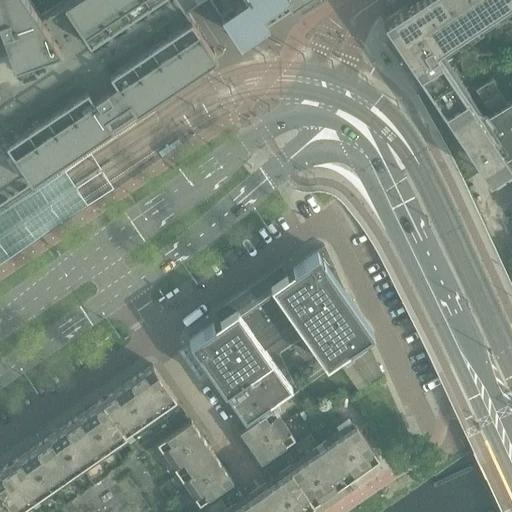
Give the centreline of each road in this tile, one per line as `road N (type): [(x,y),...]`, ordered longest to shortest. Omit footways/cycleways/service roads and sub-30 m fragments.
road 1 (residential): [(437,438),(337,236),(322,222),(155,335)]
road 2 (secondary): [(511,441),(374,160),(323,120)]
road 3 (secondary): [(323,120),(264,132),(98,247)]
road 4 (secondary): [(125,291),(254,189),(323,120)]
road 5 (residential): [(155,335),(0,442)]
road 6 (residential): [(253,478),(155,335)]
road 7 (secondary): [(0,377),(125,291)]
road 8 (residential): [(371,5),(341,17),(320,44),(315,78),(323,120)]
road 9 (residential): [(323,120),(371,5)]
road 10 (secondary): [(98,247),(0,321)]
